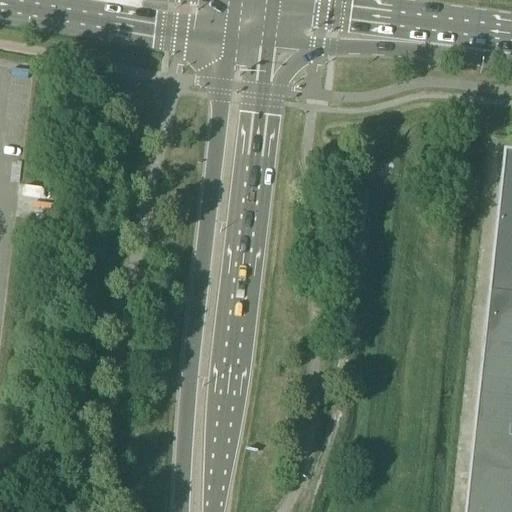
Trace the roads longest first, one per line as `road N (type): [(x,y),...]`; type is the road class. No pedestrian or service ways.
road 1 (primary): [(230,37),(182,511)]
road 2 (primary): [(214,511),(269,42)]
road 3 (tertiary): [(0,3),(230,37)]
road 4 (primary): [(397,39),(371,19),(274,7)]
road 5 (primary): [(269,42),(357,50),(397,39)]
